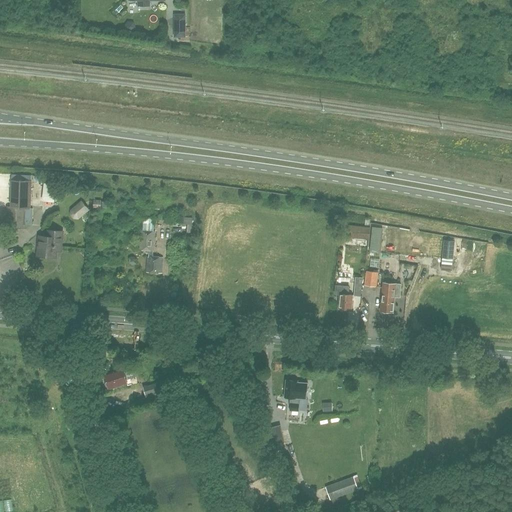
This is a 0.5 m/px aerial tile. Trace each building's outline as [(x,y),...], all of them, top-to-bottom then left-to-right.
[(176,37),(185,37),(185,15),(176,15),(176,37)] [(33,222),(33,208),(30,208),(31,181),(30,181),(31,177),(11,176),(10,207),(7,207),(7,227),(24,228),(24,225),(30,226),(33,222)] [(79,220),(90,210),(82,200),(70,210),(70,215),(73,219),(79,220)] [(47,215),(55,210),(52,206),(44,211),(47,215)] [(145,218),(145,230),(154,230),(154,218),(145,218)] [(371,227),(345,225),(344,238),(369,240),(371,227)] [(61,251),(63,231),(48,230),(47,237),(39,236),(37,256),(46,257),(48,258),(52,259),(53,257),(55,257),(56,251),(61,251)] [(372,230),(372,233),(369,253),(380,254),(382,232),(372,230)] [(154,231),(141,231),(140,250),(149,250),(148,256),(147,256),(146,272),(162,273),(163,257),(153,257),(154,231)] [(455,241),(444,239),(441,270),(452,271),(455,241)] [(382,268),(381,254),(372,255),(373,269),(382,268)] [(376,287),(378,272),(366,271),(364,285),(376,287)] [(361,296),(362,278),(355,277),(354,296),(361,296)] [(385,314),(388,312),(393,312),(394,297),(399,297),(401,284),(384,283),(383,295),(382,295),(380,311),(381,311),(385,314)] [(352,294),(348,294),(349,286),(336,285),(335,293),(340,294),(338,308),(339,308),(343,310),(347,309),(351,309),(352,294)] [(124,372),(122,368),(104,374),(109,389),(127,383),(126,379),(135,376),(133,369),(124,372)] [(147,399),(169,392),(165,380),(143,387),(147,399)] [(284,397),(291,398),(290,410),(298,411),(299,399),(306,399),(308,382),(298,381),(286,380),(284,397)] [(264,447),(285,442),(281,425),(259,431),(264,447)] [(330,500),(358,490),(353,476),(325,487),(330,500)]
